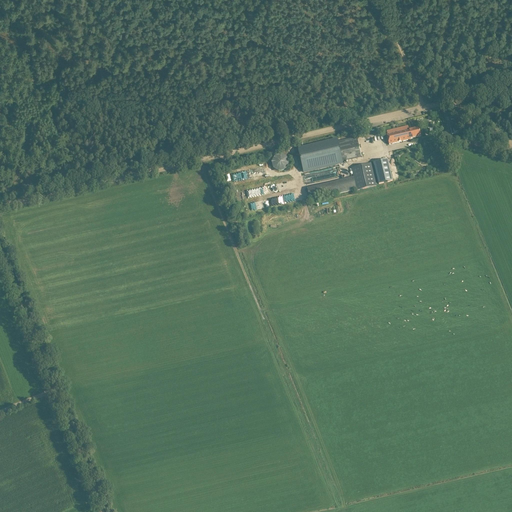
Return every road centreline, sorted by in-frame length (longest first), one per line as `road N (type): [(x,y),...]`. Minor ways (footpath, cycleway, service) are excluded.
road 1 (track): [(0,205),(445,105)]
road 2 (track): [(313,436),(200,159)]
road 3 (track): [(0,248),(56,387)]
road 4 (track): [(56,387),(105,511)]
